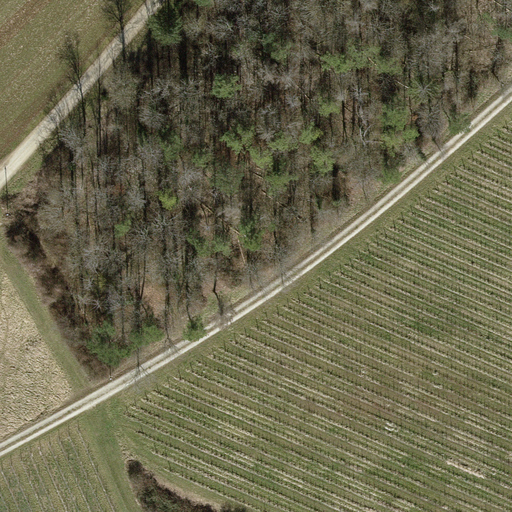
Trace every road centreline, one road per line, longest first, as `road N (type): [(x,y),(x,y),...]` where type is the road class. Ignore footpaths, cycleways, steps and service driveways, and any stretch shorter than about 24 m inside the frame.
road 1 (track): [(511,92),(418,185),(195,351),(0,452)]
road 2 (track): [(159,0),(0,177)]
